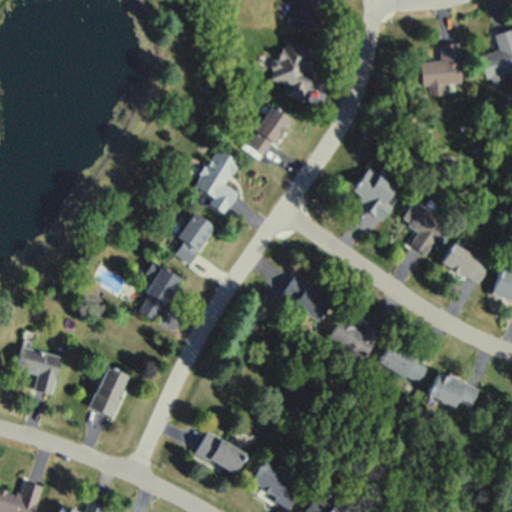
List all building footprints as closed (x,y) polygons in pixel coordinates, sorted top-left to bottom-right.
[(287,0),(289,27),(318,25),(316,0),(287,0)] [(511,68),(511,30),(511,27),(492,32),(496,48),(478,53),(487,87),(503,82),(500,71),(511,68)] [(302,99),(309,73),(302,70),(309,47),(281,39),(269,78),(286,83),(283,94),(302,99)] [(459,81),(457,41),(437,42),(438,59),(418,60),(419,85),(423,85),(424,93),(442,93),(441,82),(459,81)] [(263,154),(288,116),(269,104),(244,142),(263,154)] [(222,212),(235,190),(222,182),(236,161),(214,147),(191,183),(212,197),(207,203),(222,212)] [(395,185),(366,166),(350,189),(357,195),(352,202),(379,220),(389,205),(384,201),(395,185)] [(423,252),(444,220),(412,199),(399,218),(416,230),(408,242),(423,252)] [(171,252),(186,263),(213,227),(192,211),(174,235),(180,240),(171,252)] [(438,261),(477,282),(487,262),(449,241),(438,261)] [(133,307),(154,318),(177,275),(156,264),(133,307)] [(511,272),(499,267),(489,292),(511,300),(511,272)] [(329,295),(288,276),(277,299),(318,318),(329,295)] [(377,332),(363,323),(358,330),(338,317),(326,335),(359,358),(377,332)] [(416,382),(426,362),(387,342),(377,362),(416,382)] [(35,372),(32,388),(50,392),(59,353),(18,345),(14,367),(35,372)] [(127,373),(104,364),(87,406),(109,415),(127,373)] [(476,387),(435,371),(425,393),(453,404),(455,399),(469,404),(476,387)] [(244,450),(204,430),(193,452),(233,473),(244,450)] [(289,478),(262,461),(249,482),(287,506),(296,492),(285,485),(289,478)] [(0,511),(31,511),(40,484),(23,479),(19,492),(0,487),(0,511)] [(343,511),(315,492),(300,511),(343,511)] [(56,511),(99,511),(101,508),(85,502),(81,511),(79,511),(59,504),(56,511)]
